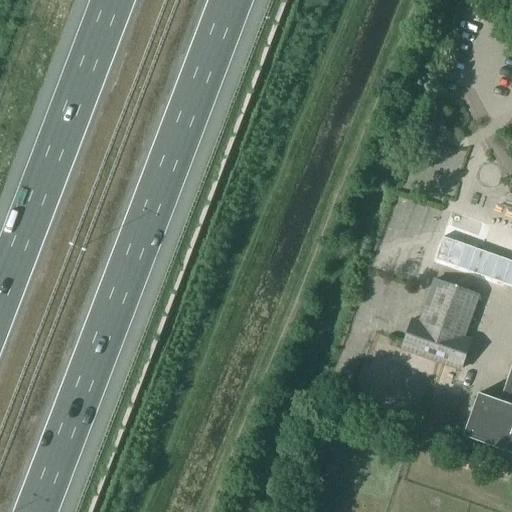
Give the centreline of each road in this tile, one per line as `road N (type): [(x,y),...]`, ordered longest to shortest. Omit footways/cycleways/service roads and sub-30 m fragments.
road 1 (track): [(212,511),(417,0)]
road 2 (motorway): [(35,511),(230,0)]
road 3 (motorway): [(113,0),(0,298)]
